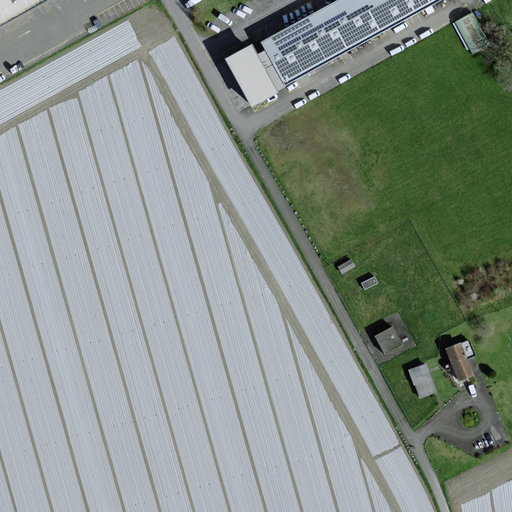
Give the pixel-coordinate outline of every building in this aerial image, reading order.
[(0,0),(0,27),(50,0),(0,0)] [(439,0),(337,0),(258,44),(263,52),(257,55),(252,46),(223,62),(250,109),(276,95),(274,92),(439,0)] [(456,18),(468,52),(488,45),(476,11),(456,18)] [(354,266),(350,260),(338,267),(342,274),(354,266)] [(377,283),(374,278),(362,284),(364,289),(377,283)] [(392,327),(373,336),(383,355),(401,346),(392,327)] [(460,343),(444,349),(457,383),(473,376),(460,343)] [(434,392),(425,365),(409,371),(414,385),(415,384),(420,397),(434,392)]
